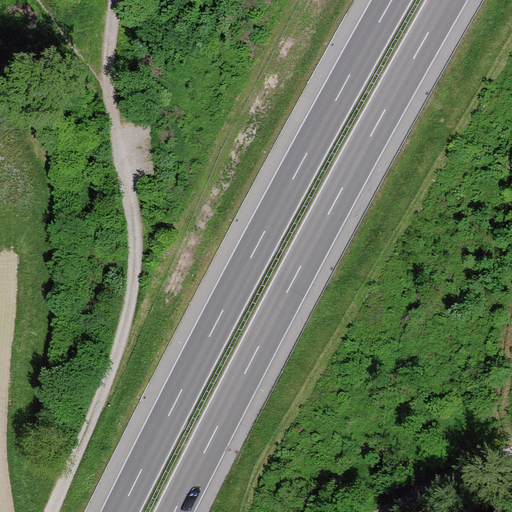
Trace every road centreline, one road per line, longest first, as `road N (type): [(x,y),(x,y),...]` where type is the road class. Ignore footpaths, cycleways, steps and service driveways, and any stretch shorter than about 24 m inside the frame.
road 1 (motorway): [(174,511),(447,0)]
road 2 (motorway): [(392,0),(120,511)]
road 3 (track): [(51,511),(109,371),(133,279),(134,217),(107,97),(107,60)]
road 4 (track): [(389,511),(511,451)]
